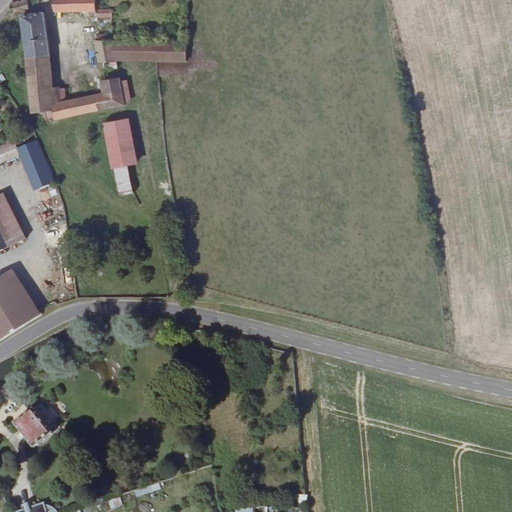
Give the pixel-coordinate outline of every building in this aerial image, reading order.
[(28,0),(23,0),(10,3),(13,14),(30,10),(28,0)] [(96,17),(96,10),(96,0),(53,0),(55,12),(91,11),(91,17),(96,17)] [(62,103),(60,88),(53,89),(50,56),(43,14),(23,16),(29,57),(28,57),(34,113),(54,110),(55,120),(126,105),(125,101),(121,82),(120,78),(103,81),(105,94),(62,103)] [(108,62),(118,61),(119,66),(125,64),(125,61),(122,39),(119,39),(118,35),(105,35),(106,40),(104,41),(108,62)] [(167,60),(165,40),(122,39),(125,61),(167,60)] [(126,81),(121,82),(125,101),(130,100),(126,81)] [(128,165),(137,163),(128,120),(106,124),(115,167),(128,165)] [(0,163),(20,155),(14,141),(0,146),(0,163)] [(55,181),(39,142),(21,149),(36,189),(55,181)] [(121,195),(134,192),(128,165),(115,167),(121,195)] [(0,230),(8,248),(27,238),(4,193),(0,195),(0,230)] [(0,249),(8,248),(0,230),(0,249)] [(0,338),(35,317),(7,272),(0,275),(0,338)] [(35,448),(53,433),(34,409),(16,423),(35,448)] [(215,460),(214,445),(204,447),(207,463),(215,460)] [(158,484),(136,491),(138,497),(160,489),(158,484)] [(103,496),(82,503),(84,508),(105,501),(103,496)] [(120,497),(109,501),(111,509),(123,505),(120,497)] [(24,510),(18,511),(57,511),(55,509),(53,507),(51,506),(48,506),(45,505),(44,503),(32,507),(31,502),(23,506),(24,510)]
